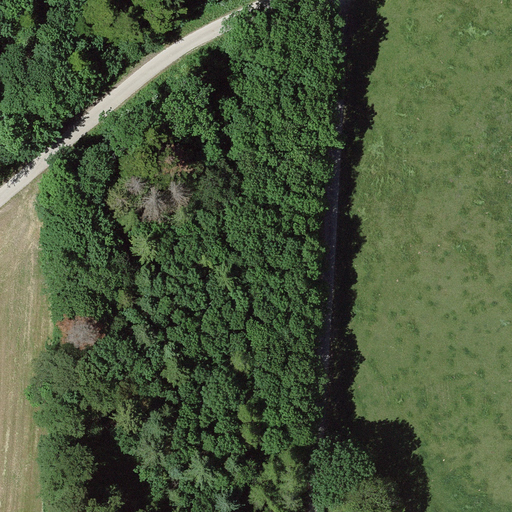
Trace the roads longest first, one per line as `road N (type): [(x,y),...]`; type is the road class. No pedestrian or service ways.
road 1 (track): [(346,0),(315,511)]
road 2 (track): [(274,0),(147,72),(0,199)]
